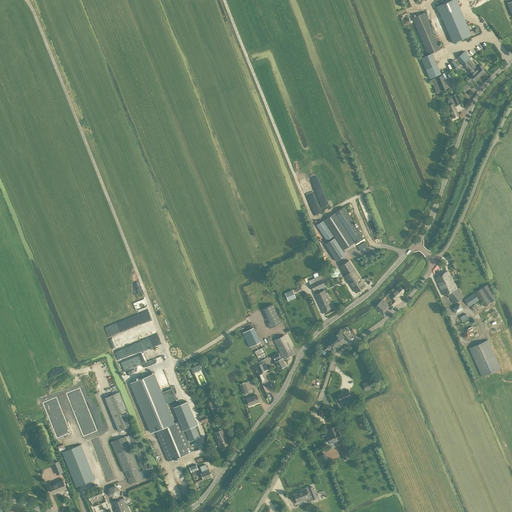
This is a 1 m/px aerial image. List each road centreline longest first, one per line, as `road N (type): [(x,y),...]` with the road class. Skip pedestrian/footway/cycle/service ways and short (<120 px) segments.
road 1 (track): [(25,0),(175,373)]
road 2 (unclassified): [(183,511),(204,496),(277,398),(314,336),(415,244)]
road 3 (residential): [(255,511),(311,417),(335,357),(403,303),(436,261)]
road 4 (track): [(366,191),(313,219),(224,0)]
road 5 (unclassified): [(415,244),(478,94),(511,60)]
road 6 (track): [(511,460),(429,272)]
road 7 (track): [(484,397),(416,425),(381,323)]
road 8 (residential): [(436,261),(511,106)]
